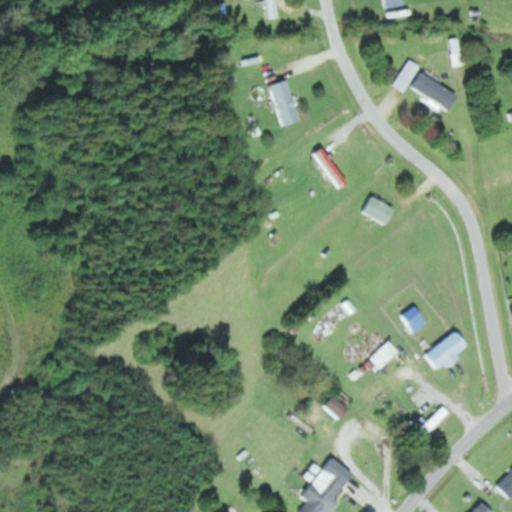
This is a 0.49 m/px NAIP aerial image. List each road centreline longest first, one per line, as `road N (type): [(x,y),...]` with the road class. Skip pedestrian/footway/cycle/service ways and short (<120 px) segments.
road 1 (residential): [(511,395),(469,204),(353,90),(334,0)]
road 2 (residential): [(511,400),(409,511)]
